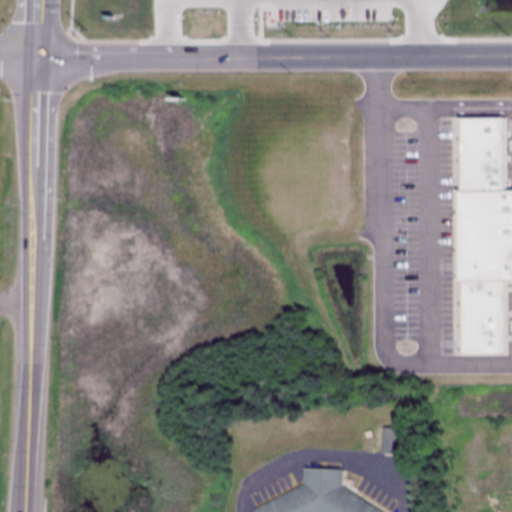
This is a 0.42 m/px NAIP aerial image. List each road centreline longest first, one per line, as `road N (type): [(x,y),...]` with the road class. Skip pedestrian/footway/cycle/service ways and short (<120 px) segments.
road 1 (primary): [(25,511),(40,0)]
road 2 (residential): [(38,57),(511,55)]
